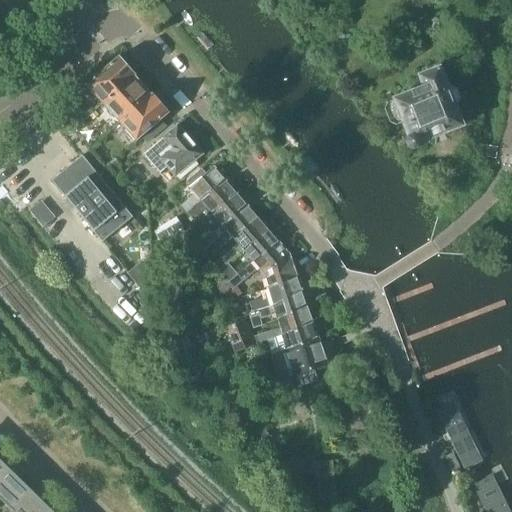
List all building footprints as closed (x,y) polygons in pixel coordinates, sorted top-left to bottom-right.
[(472,6),(472,30),(484,30),(484,6),(472,6)] [(101,104),(134,76),(117,57),(84,85),(101,104)] [(439,66),(418,74),(423,86),(393,98),(393,99),(386,101),(383,108),(387,121),(395,125),(402,122),(407,135),(406,140),(408,146),(413,149),(419,148),(421,142),(463,125),(445,77),(444,78),(439,66)] [(150,95),(134,76),(101,104),(118,123),(150,95)] [(167,114),(150,95),(118,123),(135,142),(141,137),(160,120),(167,114)] [(160,120),(141,137),(147,144),(166,127),(160,120)] [(84,125),(82,123),(75,130),(77,132),(84,125)] [(202,153),(177,125),(143,155),(159,174),(167,167),(179,181),(198,164),(194,160),(202,153)] [(94,132),(83,142),(90,150),(101,140),(94,132)] [(105,149),(97,155),(105,164),(112,158),(105,149)] [(87,162),(81,155),(51,180),(81,217),(66,229),(87,254),(101,242),(124,270),(144,253),(148,236),(132,217),(143,208),(111,169),(108,171),(95,156),(87,162)] [(200,201),(225,180),(213,167),(188,187),(194,193),(180,206),(186,213),(200,201)] [(200,201),(186,213),(192,220),(206,208),(211,213),(236,193),(225,180),(200,201)] [(236,193),(211,213),(216,220),(207,227),(205,228),(198,234),(201,237),(209,231),(211,234),(221,225),(247,205),(236,193)] [(209,231),(201,237),(196,241),(202,251),(226,231),(231,237),(257,217),(247,205),(221,225),(211,234),(209,231)] [(43,227),(54,218),(48,211),(37,220),(36,220),(43,228),(43,227)] [(184,229),(176,216),(157,229),(164,241),(169,238),(184,229)] [(257,217),(231,237),(237,244),(224,255),(211,264),(215,270),(233,258),(243,251),(268,229),(257,217)] [(268,229),(243,251),(252,261),(278,241),(268,229)] [(278,241),(252,261),(232,278),(238,285),(258,268),(263,274),(264,280),(290,259),(289,254),(278,241)] [(296,275),(290,259),(264,280),(267,291),(296,275)] [(165,268),(161,260),(147,268),(151,276),(165,268)] [(235,275),(226,263),(217,270),(223,278),(227,282),(235,275)] [(296,275),(267,291),(269,297),(259,301),(258,299),(245,303),(247,311),(248,313),(273,304),(301,290),(296,275)] [(231,288),(227,282),(223,278),(215,284),(222,294),(231,288)] [(273,304),(248,313),(251,322),(252,329),(261,325),(259,320),(275,315),(277,320),(307,305),(301,290),(273,304)] [(307,305),(277,320),(279,328),(257,334),(259,342),(275,338),(312,321),(307,305)] [(234,353),(255,345),(245,319),(224,327),(234,353)] [(318,337),(312,321),(275,338),(279,352),(285,350),(318,337)] [(327,364),(318,337),(285,350),(290,364),(294,376),(327,364)] [(204,386),(197,376),(187,382),(193,392),(204,386)] [(381,422),(393,417),(383,397),(372,403),(381,422)] [(255,423),(276,415),(270,399),(250,406),(255,423)] [(464,470),(486,460),(457,399),(435,409),(464,470)] [(271,438),(257,426),(247,437),(261,449),(271,438)] [(317,475),(316,463),(315,457),(276,462),(278,476),(304,474),(305,476),(317,475)] [(317,479),(335,477),(333,462),(316,463),(317,475),(317,479)] [(5,467),(0,471),(0,498),(14,511),(15,511),(32,494),(18,481),(5,467)] [(413,478),(410,467),(400,470),(403,481),(413,478)] [(484,511),(511,511),(511,509),(494,474),(472,486),(484,511)] [(335,477),(317,479),(320,503),(337,501),(335,477)] [(468,483),(457,488),(461,495),(471,490),(468,483)] [(15,511),(14,511),(13,511),(46,511),(49,510),(32,494),(15,511)]
